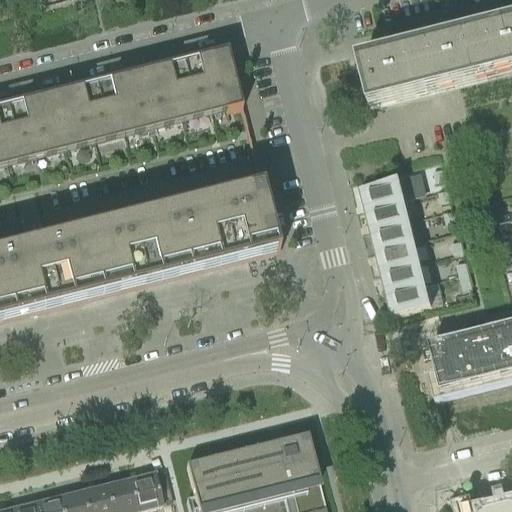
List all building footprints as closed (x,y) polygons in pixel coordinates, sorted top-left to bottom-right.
[(361,71),(360,71),(370,112),(511,75),(511,26),(447,43),(448,49),(372,68),(371,62),(360,65),(361,71)] [(0,325),(272,257),(269,243),(274,242),(261,193),(247,197),(249,206),(1,268),(0,264),(0,169),(225,113),(226,117),(242,113),(227,55),(224,56),(224,58),(210,61),(0,114),(0,325)] [(433,176),(436,188),(445,186),(442,174),(433,176)] [(409,181),(359,194),(364,216),(405,205),(415,203),(409,181)] [(438,197),(441,209),(450,207),(447,195),(438,197)] [(410,227),(405,205),(364,216),(370,237),(410,227)] [(443,218),(446,230),(455,227),(452,216),(443,218)] [(415,247),(410,227),(370,237),(375,258),(415,247)] [(451,248),(454,260),(463,258),(460,246),(451,248)] [(421,268),(415,247),(375,258),(380,279),(421,268)] [(456,269),(459,281),(468,279),(465,267),(456,269)] [(426,289),(421,268),(380,279),(385,299),(426,289)] [(471,290),(468,279),(459,281),(462,292),(471,290)] [(431,311),(426,289),(385,299),(391,321),(431,311)] [(442,346),(430,349),(442,397),(511,379),(511,334),(453,349),(452,345),(442,347),(442,346)] [(324,511),(307,440),(285,446),(272,449),(185,470),(191,491),(194,503),(195,511),(227,511),(233,511),(233,507),(238,506),(248,504),(249,507),(275,500),(274,497),(281,495),(284,511),(324,511)] [(154,478),(130,484),(137,511),(155,511),(163,510),(154,478)] [(137,511),(130,484),(107,490),(112,511),(137,511)] [(112,511),(107,490),(82,496),(86,511),(112,511)] [(86,511),(82,496),(58,502),(60,511),(86,511)] [(60,511),(58,502),(35,508),(36,511),(60,511)]
